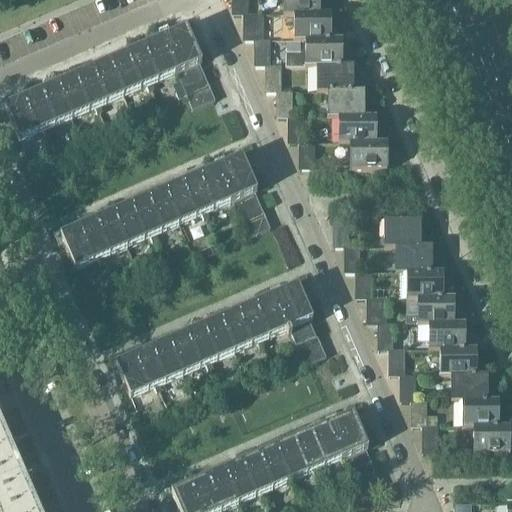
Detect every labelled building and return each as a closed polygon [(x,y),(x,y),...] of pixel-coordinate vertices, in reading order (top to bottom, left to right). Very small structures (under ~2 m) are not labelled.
[(231,0),(232,19),(243,19),(243,18),(243,0),(231,0)] [(282,0),(283,19),(294,19),(319,19),(319,18),(319,0),(282,0)] [(243,19),(243,45),(254,45),(255,45),(255,44),(259,44),(259,18),(248,18),(243,18),(243,19)] [(319,19),(294,19),(294,45),(304,45),(305,45),(305,44),(331,45),(331,44),(331,18),(319,18),(319,19)] [(144,52),(143,49),(125,57),(126,60),(93,74),(92,72),(73,80),(74,82),(41,96),(40,94),(22,102),(23,104),(6,112),(20,145),(44,135),(47,140),(52,138),(49,133),(96,112),(98,118),(103,116),(101,110),(147,90),(150,96),(155,94),(152,88),(178,77),(193,114),(216,104),(200,68),(202,67),(187,33),(160,44),(160,45),(144,52)] [(255,45),(254,45),(254,71),(265,71),(266,71),(266,70),(266,44),(259,44),(255,44),(255,45)] [(300,58),(286,58),(286,71),(305,71),(316,71),(316,70),(342,70),(342,44),(331,44),(331,45),(305,44),(305,45),(304,45),(300,58)] [(266,71),(265,71),(265,96),(276,96),(277,96),(277,70),(266,70),(266,71)] [(342,70),(316,70),(316,71),(316,97),(328,97),(328,96),(353,96),(353,70),(342,70)] [(277,96),(276,96),(276,122),(288,122),(288,121),(288,96),(277,96)] [(353,96),(328,96),(328,97),(328,122),(339,122),(364,122),(364,96),(353,96)] [(288,122),(287,148),(299,148),(299,147),(299,121),(288,121),(288,122)] [(364,122),(339,122),(339,148),(350,148),(375,148),(375,147),(375,122),(364,122)] [(299,148),(299,174),(310,174),(310,147),(299,147),(299,148)] [(375,148),(350,148),(350,174),(387,174),(386,147),(375,147),(375,148)] [(207,217),(231,207),(233,206),(248,242),(271,233),(255,196),(257,195),(248,175),(242,161),(216,173),(200,180),(199,178),(181,186),(182,188),(148,202),(147,200),(129,208),(130,210),(97,225),(96,222),(77,230),(78,232),(61,240),(75,273),(99,263),(102,269),(107,266),(105,261),(151,241),(153,246),(156,245),(158,244),(156,239),(203,219),(205,225),(210,223),(207,217)] [(341,225),(332,225),(332,252),(344,252),(344,251),(344,225),(341,225)] [(420,225),(384,225),(384,252),(395,252),(395,251),(420,251),(420,225)] [(344,252),(344,278),(355,278),(356,278),(356,277),(355,251),(344,251),(344,252)] [(420,251),(395,251),(395,252),(395,278),(406,278),(406,277),(431,277),(431,251),(420,251)] [(431,277),(406,277),(406,278),(406,303),(417,303),(443,303),(443,302),(443,276),(431,277)] [(356,278),(355,278),(355,303),(366,303),(367,303),(367,302),(367,277),(356,277),(356,278)] [(237,316),(220,323),(204,330),(203,328),(193,332),(184,336),(185,339),(152,353),(151,351),(142,355),(133,358),(134,361),(116,368),(131,402),(155,391),(157,397),(162,394),(160,389),(206,369),(209,375),(211,374),(214,372),(212,367),(258,347),(260,353),(265,351),(263,345),(285,336),(287,341),(291,339),(304,370),(326,361),(311,325),(313,324),(303,303),(297,290),(271,301),(271,302),(255,309),(254,306),(236,314),(237,316)] [(366,303),(366,329),(377,329),(378,329),(378,328),(378,302),(367,302),(367,303),(366,303)] [(406,318),(405,318),(405,328),(417,328),(417,329),(428,329),(428,328),(454,329),(454,328),(454,302),(443,302),(443,303),(417,303),(417,318),(406,318)] [(378,329),(377,329),(377,355),(388,355),(389,355),(389,354),(393,354),(393,328),(382,328),(378,328),(378,329)] [(454,329),(428,328),(428,329),(428,355),(440,355),(440,354),(465,354),(465,328),(454,328),(454,329)] [(389,355),(388,355),(388,380),(400,380),(400,354),(393,354),(389,354),(389,355)] [(465,354),(440,354),(440,355),(440,381),(451,380),(476,380),(476,354),(465,354)] [(400,380),(400,406),(411,406),(411,405),(411,380),(400,380)] [(476,380),(451,380),(451,406),(462,406),(487,406),(487,405),(487,380),(476,380)] [(411,406),(411,432),(422,432),(422,431),(423,405),(411,405),(411,406)] [(487,406),(462,406),(462,432),(473,432),(473,431),(499,432),(499,431),(499,405),(487,405),(487,406)] [(366,454),(368,453),(359,432),(353,418),(343,423),(326,430),(327,430),(311,437),(310,435),(292,443),(293,445),(259,459),(258,457),(240,465),(241,467),(208,482),(207,480),(189,487),(190,489),(172,497),(178,511),(229,511),(343,463),(348,473),(359,499),(382,490),(366,454)] [(422,432),(422,458),(434,458),(434,431),(422,431),(422,432)] [(499,432),(473,431),(473,432),(473,458),(510,458),(510,431),(499,431),(499,432)] [(33,511),(0,433),(0,511),(33,511)]
